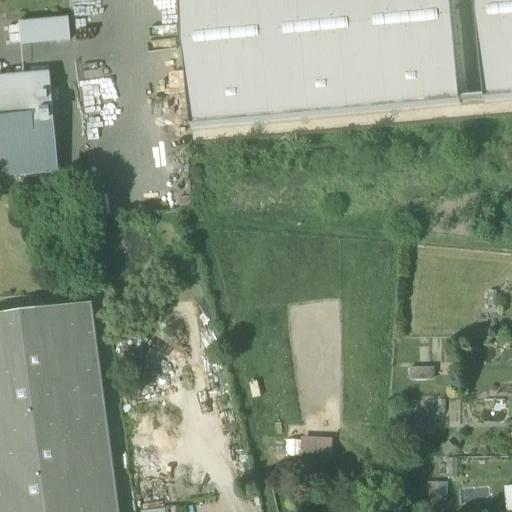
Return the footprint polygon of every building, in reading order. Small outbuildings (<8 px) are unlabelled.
[(178,0),(191,129),(461,104),(450,0),(178,0)] [(511,0),(474,0),(484,102),(511,99),(511,0)] [(66,20),(16,24),(18,47),(67,43),(66,20)] [(0,178),(59,173),(50,74),(0,78),(0,178)] [(0,511),(119,511),(92,304),(0,316),(0,511)] [(433,369),(410,369),(410,383),(433,383),(433,369)] [(294,453),(330,454),(330,438),(295,437),(294,453)]
